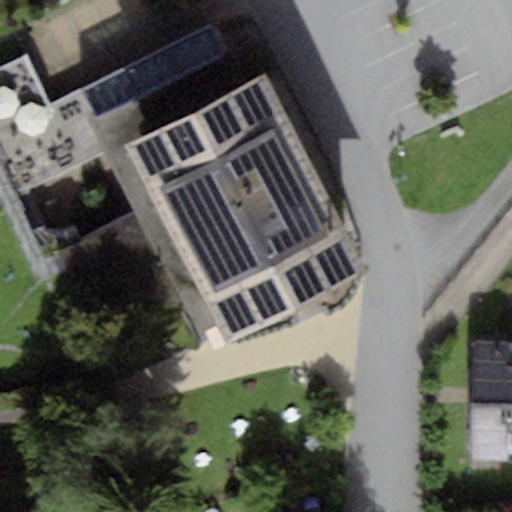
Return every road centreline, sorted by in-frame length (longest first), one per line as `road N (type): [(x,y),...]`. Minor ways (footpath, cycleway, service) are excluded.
road 1 (residential): [(386,331),(385,254),(256,0)]
road 2 (residential): [(386,331),(479,239),(511,194)]
road 3 (residential): [(378,511),(386,331)]
